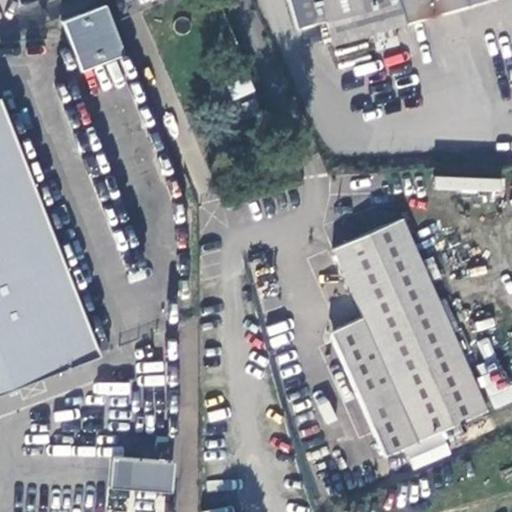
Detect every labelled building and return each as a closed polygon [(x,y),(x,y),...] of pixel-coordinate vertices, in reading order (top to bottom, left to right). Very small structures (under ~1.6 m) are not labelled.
[(392,30),(495,0),(286,0),(295,30),(323,23),(331,48),(374,35),(379,50),(397,46),(392,30)] [(102,4),(58,22),(77,72),(120,54),(102,4)] [(0,394),(97,357),(0,108),(0,394)] [(501,193),(502,181),(436,175),(435,187),(501,193)] [(484,412),(398,219),(332,251),(363,320),(337,331),(332,344),(383,458),(418,442),(484,412)] [(111,488),(172,493),(174,461),(113,456),(111,488)]
